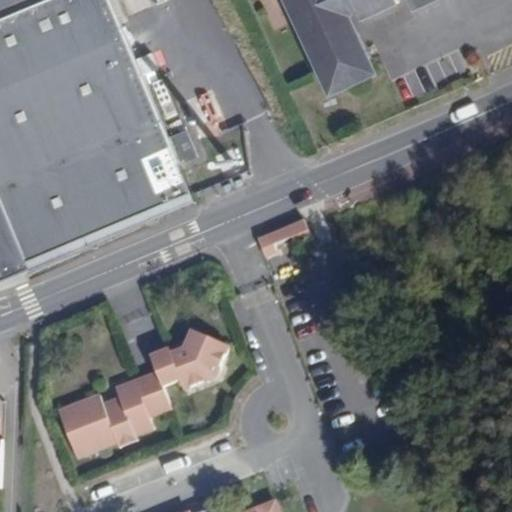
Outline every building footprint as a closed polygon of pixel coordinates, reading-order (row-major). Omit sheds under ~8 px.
[(0,0),(0,283),(192,202),(176,164),(193,156),(183,131),(165,138),(107,0),(0,0)] [(288,0),(331,92),(375,70),(352,18),(362,12),(368,22),(401,8),(398,0),(412,0),(418,13),(445,0),(288,0)] [(305,220),(259,240),(266,258),(277,254),(275,247),(294,240),(297,247),(313,240),(305,220)] [(100,396),(65,410),(71,425),(64,428),(71,445),(77,442),(83,457),(119,443),(118,439),(132,432),(134,437),(155,429),(151,418),(171,410),(164,389),(181,383),(181,385),(218,371),(228,348),(192,332),(184,349),(188,352),(188,353),(173,359),(170,350),(150,358),(156,373),(116,390),(121,402),(105,409),(100,396)] [(221,379),(218,371),(181,385),(185,392),(221,379)] [(71,425),(65,410),(58,412),(64,428),(71,425)] [(136,442),(134,437),(132,432),(118,439),(119,443),(122,449),(136,442)] [(77,442),(71,445),(77,459),(83,457),(77,442)] [(280,511),(276,502),(251,511),(211,511),(210,510),(205,511),(280,511)]
